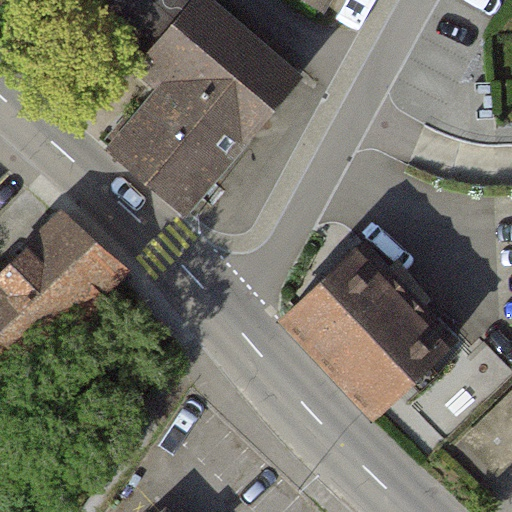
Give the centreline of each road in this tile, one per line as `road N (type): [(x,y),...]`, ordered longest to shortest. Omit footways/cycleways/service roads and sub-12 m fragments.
road 1 (residential): [(227,314),(296,232),(423,0)]
road 2 (tertiary): [(227,314),(0,95)]
road 3 (tertiary): [(410,511),(227,314)]
